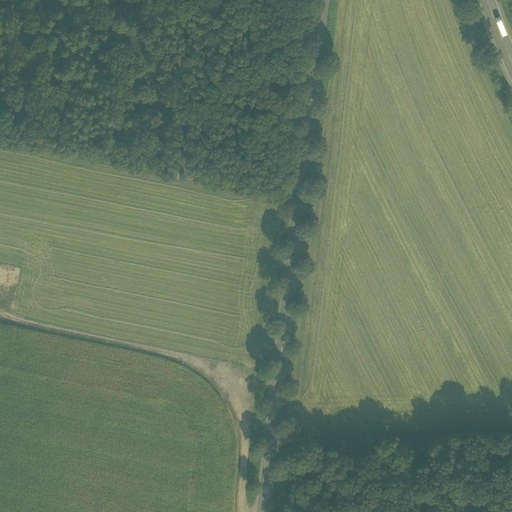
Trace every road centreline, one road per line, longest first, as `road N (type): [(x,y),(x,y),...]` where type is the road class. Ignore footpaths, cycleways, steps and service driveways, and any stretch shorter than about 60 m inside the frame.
road 1 (tertiary): [(262,511),(322,0)]
road 2 (track): [(0,318),(196,363),(236,408),(244,439),(240,501),(255,511)]
road 3 (track): [(271,438),(511,423)]
